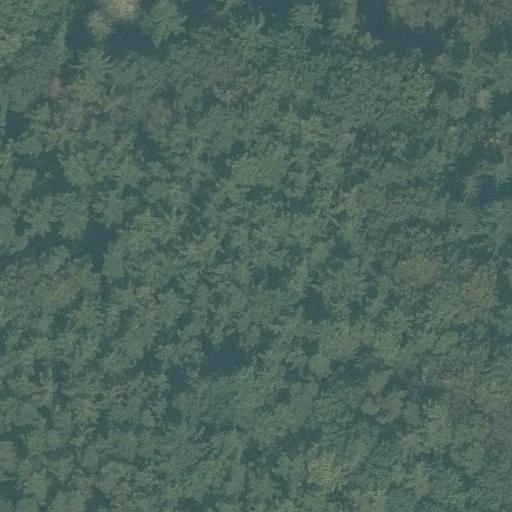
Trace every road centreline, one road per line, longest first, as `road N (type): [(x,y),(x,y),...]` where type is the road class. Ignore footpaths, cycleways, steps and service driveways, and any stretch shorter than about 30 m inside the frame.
road 1 (track): [(436,0),(352,113),(364,155),(350,217),(362,258),(475,489),(473,511)]
road 2 (track): [(511,200),(0,51)]
